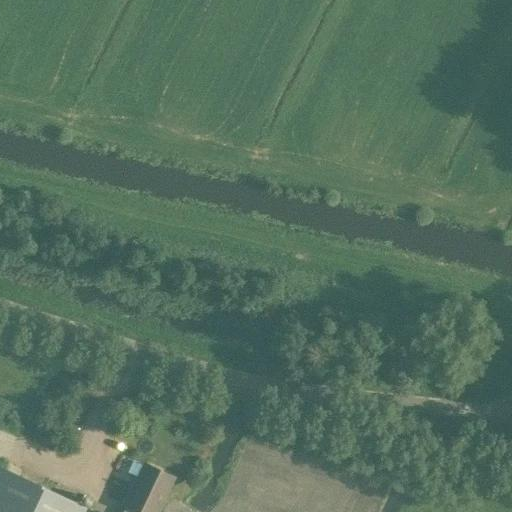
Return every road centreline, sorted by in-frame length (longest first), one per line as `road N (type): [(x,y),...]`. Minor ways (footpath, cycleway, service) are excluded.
road 1 (track): [(511,316),(427,266),(0,176)]
road 2 (unclassified): [(511,416),(239,384),(0,308)]
road 3 (track): [(173,511),(189,475),(91,431),(125,350)]
